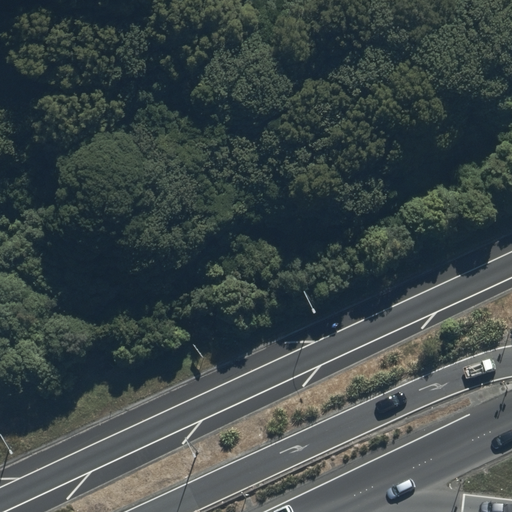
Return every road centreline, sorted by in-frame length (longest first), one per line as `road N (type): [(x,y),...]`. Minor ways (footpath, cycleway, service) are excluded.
road 1 (trunk): [(0,501),(511,264)]
road 2 (trunk): [(165,511),(426,390),(511,363)]
road 3 (trunk): [(511,421),(326,511)]
